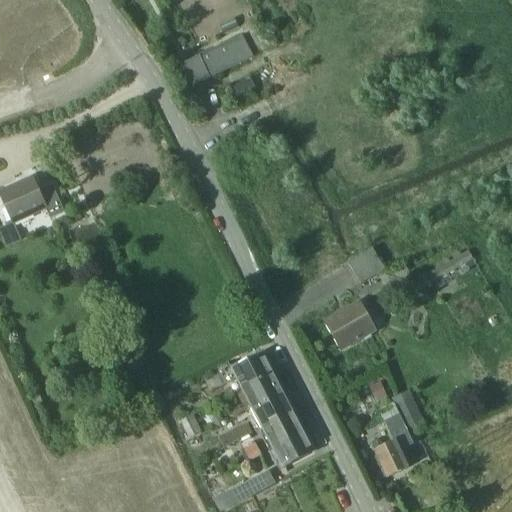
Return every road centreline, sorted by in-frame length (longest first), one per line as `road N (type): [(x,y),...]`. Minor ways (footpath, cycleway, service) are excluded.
road 1 (unclassified): [(120,44),(186,145),(365,511)]
road 2 (unclassified): [(120,44),(81,80),(0,107)]
